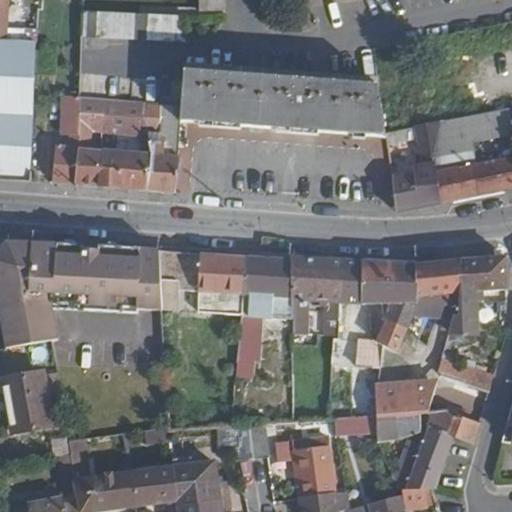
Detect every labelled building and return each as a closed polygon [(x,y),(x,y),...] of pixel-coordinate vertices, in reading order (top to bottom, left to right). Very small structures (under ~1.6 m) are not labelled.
[(223,18),(222,0),(194,0),(195,18),(223,18)] [(186,49),(186,23),(81,24),(80,50),(186,49)] [(0,183),(27,185),(35,45),(5,44),(0,43),(0,183)] [(383,145),(373,91),(182,73),(180,110),(179,125),(383,145)] [(147,195),(147,159),(141,110),(100,108),(100,121),(99,139),(138,141),(139,160),(99,157),(97,190),(147,195)] [(179,125),(180,110),(141,110),(147,159),(147,195),(172,197),(176,161),(179,125)] [(97,190),(99,157),(88,157),(88,140),(99,140),(99,139),(100,121),(78,120),(78,112),(62,112),(61,137),(76,138),(76,152),(54,150),(52,186),(97,190)] [(511,161),(475,170),(472,156),(479,155),(478,147),(511,140),(510,128),(508,115),(410,132),(411,139),(408,140),(412,159),(412,160),(429,156),(438,208),(511,192),(511,161)] [(438,208),(429,156),(412,160),(412,159),(406,160),(407,169),(386,173),(395,218),(438,208)] [(164,313),(162,253),(9,242),(0,254),(0,311),(3,354),(56,345),(60,368),(166,374),(164,313)] [(247,297),(251,260),(162,253),(164,313),(183,315),(183,298),(200,299),(199,316),(245,320),(247,297)] [(507,292),(508,259),(463,263),(465,295),(454,296),(450,324),(448,339),(477,338),(477,304),(483,303),(482,294),(507,292)] [(294,299),(294,264),(251,260),(247,297),(294,299)] [(348,305),(349,263),(295,260),(294,264),(294,299),(293,325),(307,325),(309,302),(324,302),(323,322),(338,322),(340,304),(348,305)] [(421,311),(418,266),(349,263),(348,305),(391,307),(391,314),(400,314),(382,346),(400,347),(411,327),(412,326),(421,311)] [(465,295),(463,263),(418,266),(421,311),(412,326),(450,324),(454,296),(465,295)] [(507,338),(507,306),(497,307),(497,338),(507,338)] [(431,416),(438,391),(432,386),(399,386),(418,331),(411,327),(400,347),(382,346),(378,346),(378,374),(376,419),(416,417),(431,416)] [(293,357),(293,336),(293,332),(280,332),(279,357),(293,357)] [(327,371),(329,343),(329,339),(293,336),(293,357),(292,369),(327,371)] [(378,374),(378,346),(329,343),(327,371),(378,374)] [(23,374),(21,356),(0,358),(0,375),(0,377),(23,374)] [(490,397),(497,374),(445,360),(440,383),(490,397)] [(53,431),(45,377),(5,382),(13,436),(53,431)] [(475,447),(481,426),(453,415),(436,416),(431,431),(454,439),(475,447)] [(416,433),(416,417),(376,419),(376,433),(376,437),(392,437),(416,433)] [(376,433),(376,419),(336,422),(338,435),(376,433)] [(273,458),(268,425),(249,426),(254,460),(273,458)] [(254,460),(249,426),(234,427),(238,461),(254,460)] [(436,490),(454,439),(431,431),(427,429),(408,489),(408,490),(430,490),(436,490)] [(99,511),(139,508),(133,474),(94,478),(86,437),(72,438),(83,505),(84,511),(99,511)] [(334,494),(326,439),(280,445),(282,462),(296,459),(302,499),(334,494)] [(227,511),(224,484),(217,485),(214,464),(175,469),(179,503),(179,511),(227,511)] [(179,503),(175,469),(133,474),(139,508),(179,503)] [(431,510),(430,490),(408,490),(409,500),(410,511),(431,510)] [(336,511),(334,494),(302,499),(304,511),(336,511)] [(410,511),(409,500),(378,503),(377,511),(410,511)]
